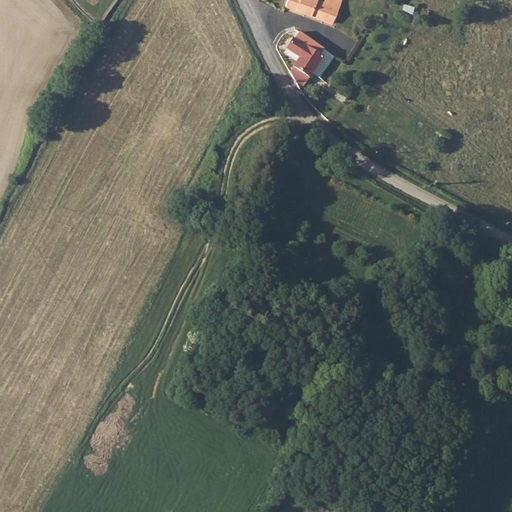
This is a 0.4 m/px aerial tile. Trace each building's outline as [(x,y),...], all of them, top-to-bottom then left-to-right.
[(293,0),(291,6),(300,9),(303,0),(293,0)] [(303,0),(300,9),(326,18),(331,0),(303,0)] [(331,0),(326,18),(338,22),(345,0),(331,0)] [(308,36),(305,40),(311,42),(308,46),(339,68),(344,61),(316,40),(308,36)] [(311,42),(305,40),(303,43),(300,42),(294,52),(305,60),(296,76),(309,92),(321,76),(330,80),(339,68),(308,46),(311,42)]
